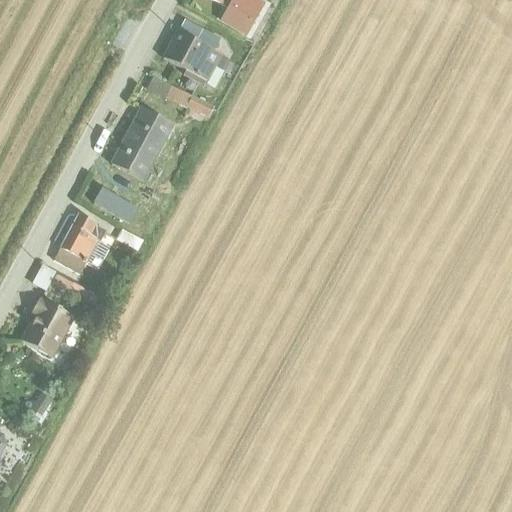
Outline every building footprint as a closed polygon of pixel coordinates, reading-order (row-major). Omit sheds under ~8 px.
[(211,0),(227,9),(253,24),(263,6),(250,0),(211,0)] [(227,9),(219,22),(246,37),(253,24),(227,9)] [(185,21),(178,34),(213,54),(221,40),(185,21)] [(213,54),(178,34),(163,60),(186,72),(183,77),(204,89),(205,86),(215,68),(223,72),(225,73),(231,63),(213,54)] [(215,68),(205,86),(213,90),(223,72),(215,68)] [(150,77),(144,89),(187,109),(192,98),(150,77)] [(192,98),(187,109),(208,119),(213,108),(192,98)] [(142,110),(112,167),(144,184),(174,127),(142,110)] [(98,243),(100,244),(106,233),(78,217),(54,262),(80,276),(87,264),(98,243)] [(122,231),(116,242),(137,254),(143,243),(122,231)] [(98,243),(87,264),(97,269),(108,248),(100,244),(98,243)] [(56,276),(51,284),(94,307),(98,298),(89,294),(56,276)] [(30,327),(21,343),(53,360),(74,320),(39,301),(31,316),(37,319),(32,328),(30,327)] [(41,395),(27,417),(38,424),(38,423),(41,425),(54,406),(51,404),(52,402),(41,395)]
